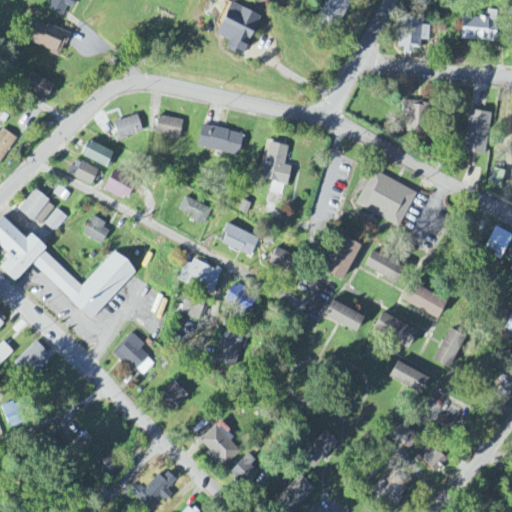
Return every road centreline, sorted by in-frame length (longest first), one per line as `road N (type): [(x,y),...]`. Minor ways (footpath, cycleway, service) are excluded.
road 1 (residential): [(0,198),(89,109),(140,81),(328,122)]
road 2 (residential): [(237,511),(0,278)]
road 3 (residential): [(42,162),(314,312)]
road 4 (residential): [(511,218),(328,122)]
road 5 (residential): [(347,127),(313,241),(321,290),(314,312)]
road 6 (residential): [(511,77),(359,64)]
road 7 (residential): [(328,122),(393,0)]
road 8 (residential): [(511,419),(428,511)]
road 9 (residential): [(113,393),(0,440)]
